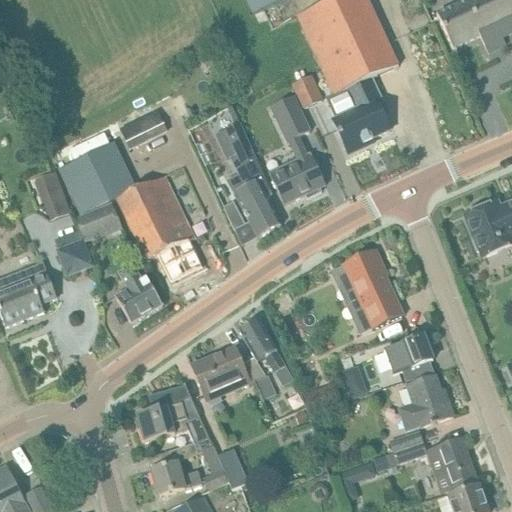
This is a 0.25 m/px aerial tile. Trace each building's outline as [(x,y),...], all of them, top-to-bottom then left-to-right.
[(245,0),(250,12),(278,0),(245,0)] [(399,68),(366,0),(345,0),(299,22),(334,97),(372,81),(399,68)] [(511,0),(470,0),(438,15),(437,15),(453,50),(480,37),(488,55),(506,46),(502,38),(511,34),(511,0)] [(304,111),(322,103),(311,77),(292,85),(304,111)] [(386,112),(372,81),(334,97),(327,100),(337,121),(333,123),(349,156),(366,148),(365,144),(390,132),(381,114),(386,112)] [(310,134),(294,99),(271,110),(288,144),(290,144),(298,162),(269,175),(284,207),(305,197),(307,201),(322,194),(320,190),(326,187),(311,156),(307,158),(299,139),(310,134)] [(120,131),(130,151),(168,133),(158,112),(120,131)] [(241,124),(224,131),(236,160),(240,169),(256,162),(257,161),(241,124)] [(272,197),(256,162),(240,169),(236,160),(231,162),(239,179),(227,185),(258,240),(282,227),(266,199),(272,197)] [(117,200),(138,246),(147,264),(158,259),(170,285),(203,269),(190,244),(195,241),(186,223),(165,178),(136,192),(117,200)] [(234,203),(224,208),(235,232),(246,226),(234,203)] [(511,208),(503,212),(502,209),(500,210),(498,205),(465,219),(483,259),(511,246),(511,208)] [(121,232),(112,206),(76,217),(85,244),(97,241),(98,242),(121,232)] [(56,253),(60,263),(67,279),(93,269),(83,243),(81,244),(77,233),(55,242),(59,252),(56,253)] [(404,317),(374,254),(344,268),(373,332),(404,317)] [(0,282),(0,314),(6,329),(44,315),(41,307),(57,300),(43,265),(0,282)] [(143,283),(134,268),(117,277),(126,293),(115,299),(132,327),(163,308),(147,281),(143,283)] [(239,333),(250,350),(257,364),(266,360),(282,388),(293,382),(269,338),(258,321),(239,333)] [(384,353),(392,375),(393,377),(433,363),(424,338),(404,346),(384,353)] [(192,368),(200,387),(207,404),(250,385),(235,350),(234,350),(234,352),(214,361),(213,359),(192,368)] [(276,398),(267,378),(255,384),(264,403),(276,398)] [(398,411),(406,434),(421,429),(421,430),(453,419),(448,403),(445,404),(435,379),(417,386),(407,389),(413,406),(398,411)] [(334,385),(304,395),(310,412),(340,402),(334,385)] [(168,454),(171,467),(177,466),(178,465),(202,454),(213,450),(193,405),(185,386),(184,387),(185,388),(157,396),(158,400),(149,402),(153,414),(137,418),(145,446),(188,434),(194,446),(168,454)] [(364,386),(349,392),(352,401),(368,395),(364,386)] [(390,445),(394,455),(423,446),(419,435),(390,445)] [(462,441),(443,448),(437,450),(444,471),(434,474),(442,496),(477,483),(462,441)] [(394,455),(377,461),(381,473),(427,457),(423,446),(394,455)] [(213,450),(202,454),(212,477),(222,472),(213,450)] [(234,451),(218,459),(233,492),(249,485),(234,451)] [(177,466),(171,467),(152,473),(160,499),(179,494),(202,488),(198,475),(181,479),(178,465),(177,466)] [(354,473),(358,485),(376,478),(372,466),(354,473)] [(0,511),(28,511),(16,488),(6,470),(0,473),(0,511)] [(223,473),(205,482),(210,492),(228,484),(223,473)] [(293,478),(297,488),(305,484),(300,475),(293,478)] [(479,487),(460,494),(449,498),(454,511),(484,511),(482,505),(485,504),(479,487)] [(26,497),(33,511),(52,511),(41,490),(26,497)] [(209,511),(203,499),(179,511),(209,511)]
